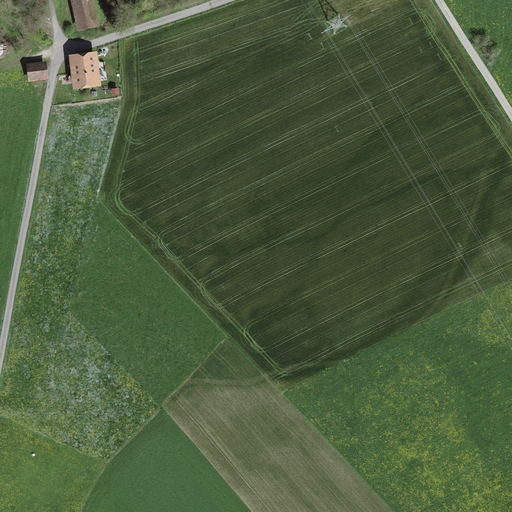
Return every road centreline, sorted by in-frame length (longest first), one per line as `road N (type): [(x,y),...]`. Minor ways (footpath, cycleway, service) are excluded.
road 1 (track): [(57,50),(0,357)]
road 2 (unclassified): [(57,50),(225,0)]
road 3 (unclassified): [(439,0),(511,114)]
